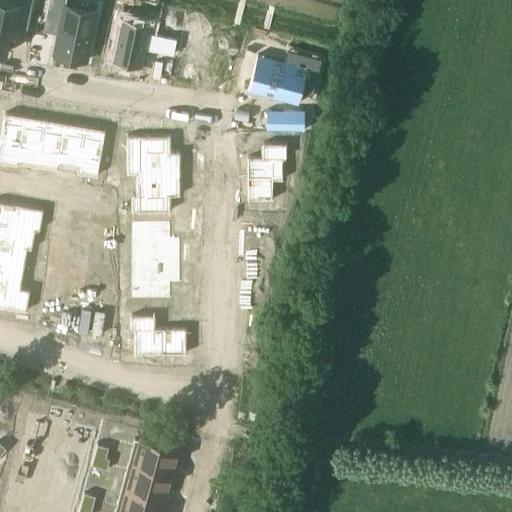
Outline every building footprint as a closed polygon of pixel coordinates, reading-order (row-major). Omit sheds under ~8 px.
[(0,0),(0,51),(5,53),(9,34),(13,35),(15,26),(28,29),(33,0),(4,0),(4,2),(0,0)] [(49,0),(46,17),(46,18),(60,21),(58,33),(54,53),(86,60),(96,11),(65,4),(65,0),(49,0)] [(122,16),(112,60),(143,67),(153,23),(122,16)] [(191,32),(181,76),(213,83),(218,57),(222,57),(222,56),(219,55),(222,39),(191,32)] [(257,53),(247,90),(298,102),(307,66),(257,53)] [(266,108),(266,128),(305,129),(305,109),(266,108)] [(3,112),(0,132),(0,155),(17,158),(25,115),(3,112)] [(25,115),(17,158),(38,162),(45,118),(25,115)] [(45,118),(38,162),(58,165),(65,122),(45,118)] [(65,122),(58,165),(78,168),(85,125),(65,122)] [(85,125),(78,168),(99,172),(106,129),(85,125)] [(135,136),(135,174),(181,174),(181,152),(171,152),(171,136),(135,136)] [(247,155),(247,199),(274,199),(274,156),(288,156),(288,142),(262,142),(262,155),(247,155)] [(135,174),(136,213),(171,213),(171,197),(181,197),(181,174),(135,174)] [(6,178),(3,195),(11,196),(14,179),(6,178)] [(14,179),(11,196),(19,197),(22,180),(14,179)] [(46,184),(43,201),(51,203),(54,186),(46,184)] [(54,186),(51,203),(60,204),(62,187),(54,186)] [(87,191),(85,208),(93,209),(96,193),(87,191)] [(96,193),(93,209),(101,211),(104,194),(96,193)] [(0,200),(0,222),(31,227),(34,206),(0,200)] [(91,218),(91,226),(108,226),(108,218),(91,218)] [(0,242),(28,247),(31,227),(0,222),(0,242)] [(135,223),(135,261),(181,261),(181,239),(171,239),(171,223),(135,223)] [(65,224),(63,233),(80,235),(81,227),(65,224)] [(63,233),(62,241),(79,244),(80,235),(63,233)] [(0,242),(0,263),(24,267),(28,247),(0,242)] [(135,261),(136,300),(171,300),(171,284),(181,284),(181,261),(135,261)] [(0,263),(0,284),(21,288),(24,267),(0,263)] [(58,265),(57,273),(73,276),(75,267),(58,265)] [(57,273),(55,281),(72,284),(73,276),(57,273)] [(0,284),(0,306),(17,309),(21,288),(0,284)] [(78,297),(77,301),(94,304),(96,296),(79,293),(78,297)] [(61,294),(60,302),(77,305),(77,301),(78,297),(61,294)] [(156,315),(129,315),(129,329),(143,329),(143,356),(187,356),(187,329),(156,329),(156,315)] [(119,425),(103,420),(97,443),(109,446),(113,447),(119,425)] [(132,463),(173,474),(179,449),(139,438),(132,463)] [(97,443),(94,453),(106,456),(109,446),(97,443)] [(94,453),(91,464),(103,467),(106,456),(94,453)] [(125,487),(166,498),(173,474),(132,463),(125,487)] [(119,511),(162,511),(166,498),(125,487),(119,511)] [(84,491),(81,501),(93,505),(96,494),(84,491)] [(81,501),(78,511),(90,511),(93,505),(81,501)]
